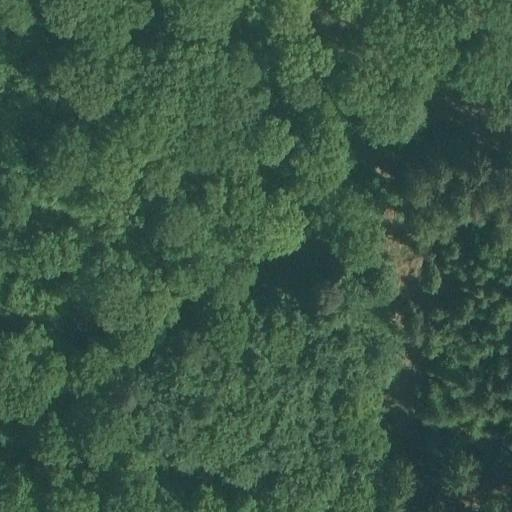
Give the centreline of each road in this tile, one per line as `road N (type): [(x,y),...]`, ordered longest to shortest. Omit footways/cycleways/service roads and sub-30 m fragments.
road 1 (track): [(511,144),(0,308)]
road 2 (track): [(277,511),(0,423)]
